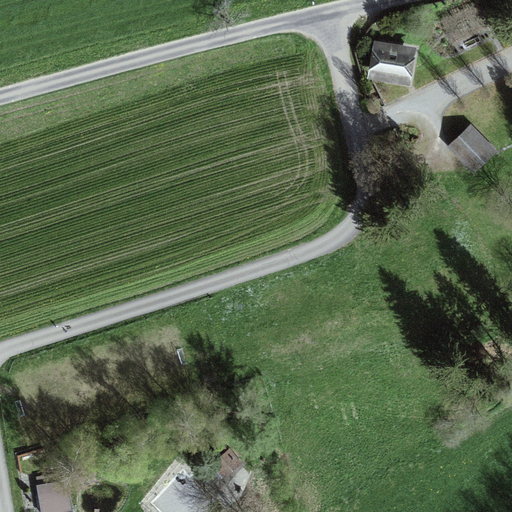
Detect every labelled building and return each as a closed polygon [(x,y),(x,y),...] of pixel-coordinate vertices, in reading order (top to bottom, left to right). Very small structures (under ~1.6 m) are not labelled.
[(379,69),(401,73),(404,55),(382,51),(379,69)] [(475,166),(490,152),(469,130),(454,144),(475,166)] [(121,442),(105,447),(110,463),(126,458),(121,442)] [(239,461),(229,450),(214,462),(224,474),(239,461)] [(66,480),(37,484),(41,511),(53,511),(71,509),(66,480)]
